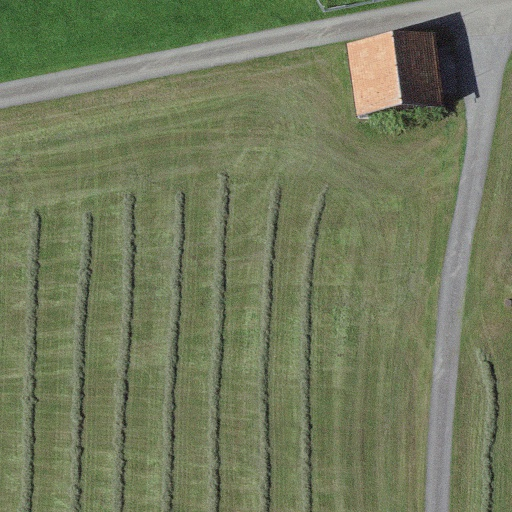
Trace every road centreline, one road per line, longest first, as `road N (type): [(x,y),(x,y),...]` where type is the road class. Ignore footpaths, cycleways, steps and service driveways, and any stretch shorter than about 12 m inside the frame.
road 1 (track): [(511,5),(0,99)]
road 2 (track): [(487,10),(441,511)]
